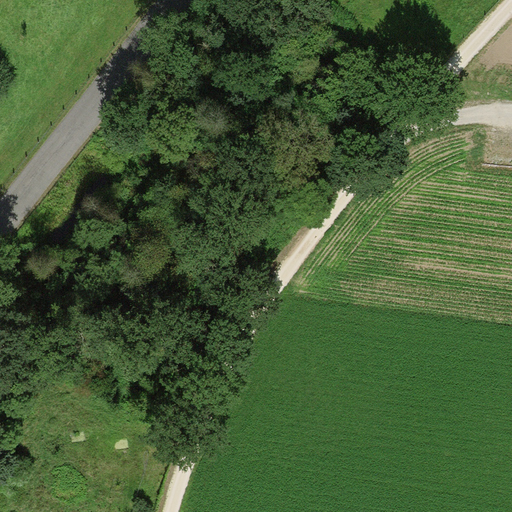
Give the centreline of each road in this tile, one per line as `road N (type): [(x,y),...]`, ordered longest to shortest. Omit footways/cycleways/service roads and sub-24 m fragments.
road 1 (track): [(511,3),(278,274),(174,511)]
road 2 (unclassified): [(183,0),(0,220)]
road 3 (track): [(375,154),(442,119),(511,113)]
